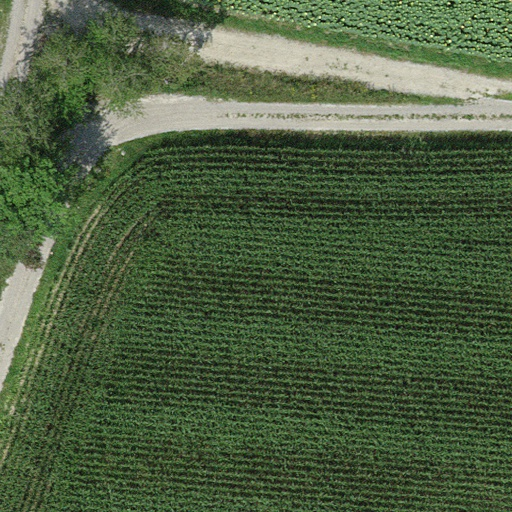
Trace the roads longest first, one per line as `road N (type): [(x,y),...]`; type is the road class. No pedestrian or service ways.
road 1 (track): [(511,114),(183,120),(110,147),(53,212),(0,362)]
road 2 (track): [(511,109),(414,84),(129,48),(33,12)]
road 3 (track): [(0,143),(33,0)]
